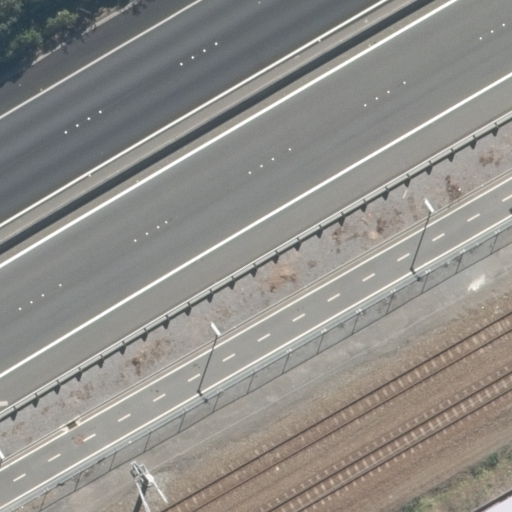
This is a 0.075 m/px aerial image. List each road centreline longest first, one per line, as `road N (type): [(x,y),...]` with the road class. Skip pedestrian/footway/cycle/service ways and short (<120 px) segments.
road 1 (trunk): [(511,42),(0,334)]
road 2 (trunk): [(0,163),(295,0)]
